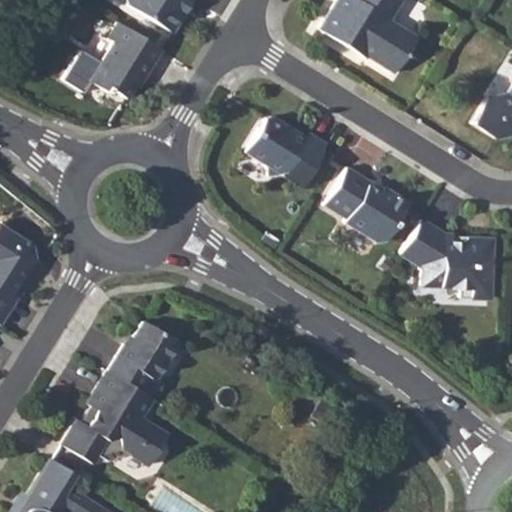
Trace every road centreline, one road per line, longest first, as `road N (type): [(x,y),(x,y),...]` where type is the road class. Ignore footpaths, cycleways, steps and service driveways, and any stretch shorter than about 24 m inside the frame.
road 1 (residential): [(232,38),(477,189),(511,196)]
road 2 (residential): [(288,300),(425,394)]
road 3 (residential): [(153,253),(288,300)]
road 4 (residential): [(70,296),(0,415)]
road 5 (residential): [(288,300),(185,211)]
